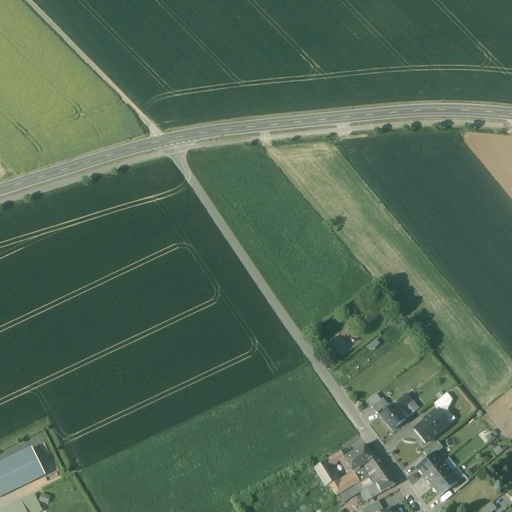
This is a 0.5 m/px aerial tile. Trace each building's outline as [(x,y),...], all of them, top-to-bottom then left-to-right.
[(447,394),(434,404),(438,410),(443,406),(451,400),(447,394)] [(412,401),(407,395),(397,402),(403,409),(408,405),(412,401)] [(382,400),(372,408),(376,413),(386,405),(382,400)] [(418,409),(412,401),(408,405),(414,413),(418,409)] [(393,405),(390,408),(389,406),(383,410),(385,412),(379,417),(391,431),(405,420),(393,405)] [(438,410),(436,412),(447,426),(454,421),(443,406),(438,410)] [(435,412),(427,419),(427,420),(414,431),(425,444),(447,426),(436,412),(435,412)] [(421,415),(412,421),(415,427),(424,421),(421,415)] [(438,442),(424,453),(428,458),(435,453),(436,454),(443,448),(438,442)] [(364,445),(357,450),(366,463),(362,466),(363,467),(368,474),(374,470),(376,473),(383,469),(375,457),(373,458),(365,445),(365,446),(364,445)] [(0,465),(0,498),(46,476),(32,449),(0,465)] [(344,458),(343,459),(352,472),(353,472),(354,473),(363,467),(362,466),(366,463),(357,450),(344,458)] [(339,453),(326,461),(330,468),(343,459),(344,458),(340,452),(339,452),(339,453)] [(428,458),(416,468),(424,478),(443,463),(436,454),(435,453),(428,458)] [(326,461),(314,469),(314,470),(315,470),(318,476),(320,479),(326,487),(330,484),(337,480),(330,468),(326,461)] [(443,463),(424,478),(432,488),(450,473),(443,463)] [(370,477),(368,474),(363,467),(354,473),(361,483),(368,478),(370,477)] [(376,473),(376,474),(378,478),(372,483),(374,486),(368,490),(366,491),(361,494),(365,502),(395,486),(383,469),(376,473)] [(352,477),(340,484),(337,480),(330,484),(337,496),(354,485),(355,486),(359,483),(360,484),(361,483),(354,473),(351,475),(352,477)] [(450,473),(432,488),(439,498),(451,488),(458,483),(457,481),(450,473)] [(370,477),(368,478),(372,483),(378,478),(376,474),(370,477)] [(464,476),(457,481),(458,483),(451,488),(455,493),(469,482),(464,476)] [(361,483),(360,484),(364,489),(366,491),(368,490),(374,486),(372,483),(368,478),(361,483)] [(355,486),(345,493),(349,499),(364,489),(360,484),(359,483),(355,486)] [(42,493),(39,500),(47,504),(51,497),(42,493)] [(345,493),(338,498),(342,503),(349,499),(345,493)] [(34,495),(21,501),(26,511),(41,511),(43,511),(34,495)] [(26,511),(21,501),(0,511),(26,511)] [(378,501),(362,510),(363,511),(383,511),(384,511),(378,501)] [(492,503),(484,510),(484,511),(492,511),(497,509),(492,503)]
